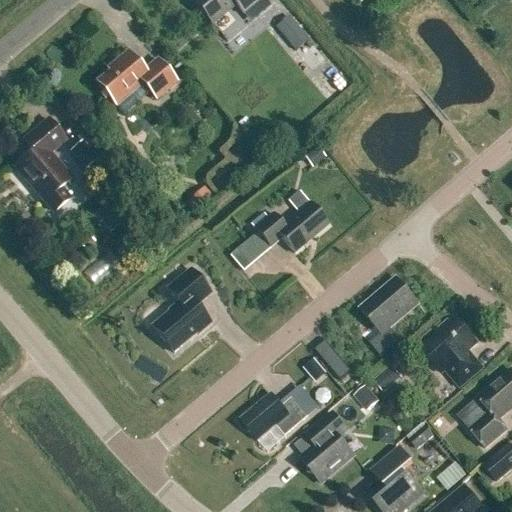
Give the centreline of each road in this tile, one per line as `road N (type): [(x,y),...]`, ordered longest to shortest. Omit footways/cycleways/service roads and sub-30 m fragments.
road 1 (residential): [(137,465),(407,239)]
road 2 (unclassified): [(137,465),(0,306)]
road 3 (residential): [(407,239),(511,142)]
road 4 (residential): [(511,329),(407,239)]
